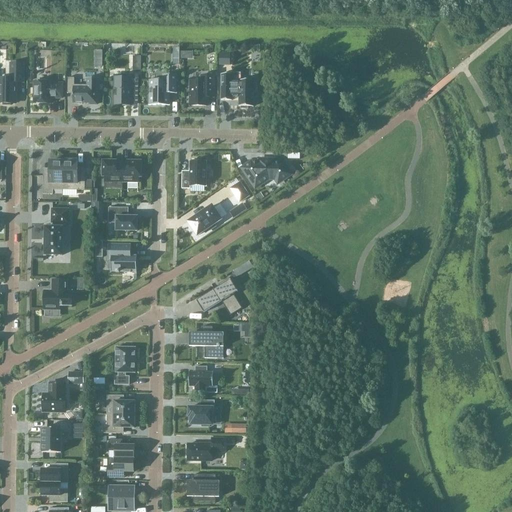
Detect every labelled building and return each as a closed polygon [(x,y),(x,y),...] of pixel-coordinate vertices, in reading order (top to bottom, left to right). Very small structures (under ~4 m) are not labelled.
[(6,79),(0,79),(0,103),(2,103),(2,105),(10,106),(10,103),(15,103),(15,87),(16,87),(16,82),(23,82),(23,64),(10,64),(9,77),(7,77),(6,79)] [(255,92),(255,83),(253,83),(253,81),(240,81),(240,73),(231,73),(231,74),(221,74),(220,100),(231,101),(231,98),(238,98),(238,107),(240,107),(240,109),(247,109),(247,107),(253,107),(253,92),(255,92)] [(138,102),(138,75),(128,75),(128,79),(114,78),(114,90),(113,90),(113,91),(114,91),(114,96),(113,96),(113,97),(113,106),(114,106),(114,105),(122,105),(122,107),(123,107),(123,105),(130,105),(130,102),(138,102)] [(176,93),(176,76),(177,76),(177,75),(162,75),(162,76),(162,80),(148,80),(148,81),(149,81),(149,105),(148,105),(169,106),(169,105),(169,94),(177,94),(177,93),(176,93)] [(200,81),(190,81),(189,106),(207,106),(207,98),(214,98),(214,76),(200,76),(200,81)] [(74,78),(67,78),(67,94),(73,94),(72,103),(89,103),(89,104),(97,105),(97,78),(87,78),(87,85),(74,85),(74,78)] [(50,82),(34,82),(34,104),(50,104),(50,98),(62,98),(62,84),(50,84),(50,82)] [(88,152),(81,153),(83,164),(89,163),(88,152)] [(192,162),(190,162),(189,177),(182,177),(181,189),(190,189),(190,186),(205,186),(206,162),(199,162),(199,160),(192,160),(192,162)] [(290,175),(282,163),(273,163),(273,161),(270,161),(270,160),(269,160),(269,161),(263,161),(263,160),(263,161),(259,161),(259,163),(251,163),(242,169),(255,188),(268,178),(275,179),(278,183),(290,175)] [(43,176),(42,195),(52,195),(53,190),(63,190),(63,161),(50,161),(49,176),(43,176)] [(63,161),(63,190),(84,190),(84,168),(77,168),(77,161),(63,161)] [(103,167),(100,167),(100,175),(103,175),(103,177),(105,177),(105,182),(115,182),(115,186),(122,186),(122,182),(121,182),(122,164),(116,164),(116,162),(103,162),(103,167)] [(127,164),(122,164),(121,182),(122,182),(139,182),(139,177),(141,177),(141,175),(144,175),(144,168),(141,168),(141,162),(127,162),(127,164)] [(239,182),(230,189),(239,203),(249,196),(239,182)] [(103,221),(103,203),(91,202),(91,203),(91,206),(91,207),(95,207),(95,210),(95,221),(103,221)] [(211,206),(188,222),(197,236),(205,231),(206,233),(215,227),(213,225),(221,220),(211,206)] [(122,208),(108,208),(108,223),(116,223),(116,231),(137,231),(137,226),(139,226),(139,219),(137,219),(137,217),(122,217),(122,208)] [(68,209),(51,209),(51,224),(53,224),(53,228),(45,227),(44,255),(62,256),(62,228),(61,228),(61,224),(68,224),(68,209)] [(131,245),(108,245),(107,257),(111,257),(111,272),(116,272),(116,273),(119,273),(119,272),(136,272),(137,257),(130,257),(131,245)] [(230,280),(229,278),(218,285),(218,286),(219,285),(220,286),(196,301),(203,313),(221,302),(228,313),(240,305),(233,294),(237,292),(230,280)] [(66,281),(52,281),(52,292),(44,291),(44,309),(59,310),(59,305),(71,306),(71,292),(66,292),(66,281)] [(212,327),(201,327),(201,333),(189,333),(189,347),(204,347),(204,359),(217,359),(217,348),(219,348),(219,347),(223,347),(223,333),(212,333),(212,327)] [(135,373),(135,348),(115,348),(115,373),(118,373),(118,377),(115,377),(115,385),(129,385),(129,377),(125,377),(125,373),(135,373)] [(207,367),(195,367),(195,373),(189,373),(188,387),(194,387),(194,393),(204,393),(204,387),(212,387),(213,373),(207,373),(207,367)] [(83,374),(68,373),(68,383),(83,384),(83,374)] [(64,383),(50,383),(49,395),(42,395),(42,411),(65,412),(65,410),(66,410),(67,403),(65,403),(65,395),(64,395),(64,383)] [(93,408),(105,408),(105,394),(93,395),(93,408)] [(134,415),(134,404),(120,404),(120,396),(107,396),(106,415),(134,415)] [(202,408),(188,408),(188,417),(190,417),(190,425),(201,425),(201,427),(209,427),(209,425),(212,425),(212,409),(214,409),(214,401),(202,401),(202,408)] [(134,428),(134,415),(106,415),(106,427),(102,427),(102,434),(119,434),(119,428),(134,428)] [(42,429),(42,453),(61,453),(61,429),(42,429)] [(98,447),(107,447),(106,438),(98,439),(98,447)] [(211,439),(211,445),(188,445),(187,461),(211,461),(212,452),(223,452),(223,439),(211,439)] [(123,446),(122,444),(122,440),(108,440),(108,451),(115,451),(115,459),(133,459),(134,446),(123,446)] [(133,459),(115,459),(108,459),(108,478),(121,478),(121,472),(133,472),(133,469),(135,469),(136,467),(136,464),(135,462),(133,462),(133,459)] [(41,470),(41,483),(60,483),(67,483),(68,464),(52,464),(52,470),(41,470)] [(219,498),(219,481),(215,481),(215,475),(193,475),(193,481),(187,481),(187,497),(193,497),(193,503),(215,503),(215,497),(219,498)] [(60,483),(41,483),(41,496),(52,496),(52,502),(67,502),(67,489),(60,489),(60,483)] [(133,509),(133,489),(125,489),(125,486),(116,486),(116,489),(108,489),(107,509),(133,509)]
